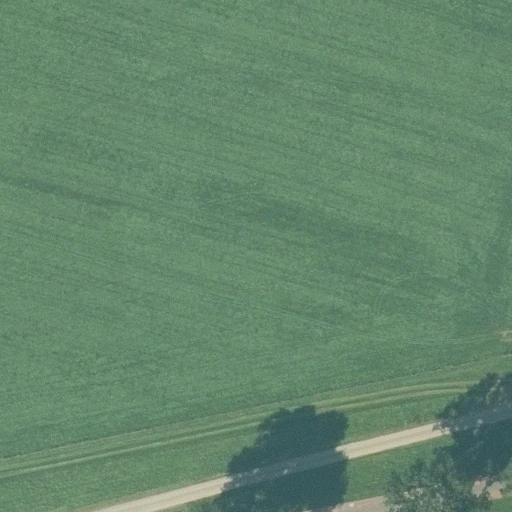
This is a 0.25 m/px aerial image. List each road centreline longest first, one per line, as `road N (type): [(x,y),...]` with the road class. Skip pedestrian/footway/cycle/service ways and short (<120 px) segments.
road 1 (unclassified): [(511,414),(134,511)]
road 2 (secondary): [(388,511),(511,488)]
